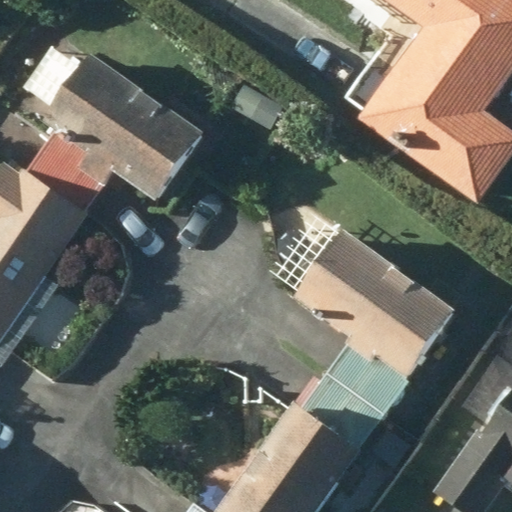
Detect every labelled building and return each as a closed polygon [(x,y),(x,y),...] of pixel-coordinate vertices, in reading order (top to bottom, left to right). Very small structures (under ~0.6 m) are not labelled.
[(511,0),(375,0),(400,17),(335,107),(462,197),(504,138),(470,113),(511,54),(511,0)] [(0,126),(0,163),(89,228),(121,185),(150,207),(203,135),(69,35),(0,126)] [(0,345),(89,228),(0,163),(0,345)] [(353,348),(300,426),(357,467),(456,322),(341,243),(324,266),(290,243),(261,285),(353,348)] [(511,479),(511,378),(434,487),(468,511),(485,511),(510,478),(511,479)] [(197,511),(195,510),(193,511),(325,511),(357,467),(300,426),(273,407),(223,480),(240,492),(226,511),(197,511)] [(116,511),(91,494),(78,511),(116,511)]
